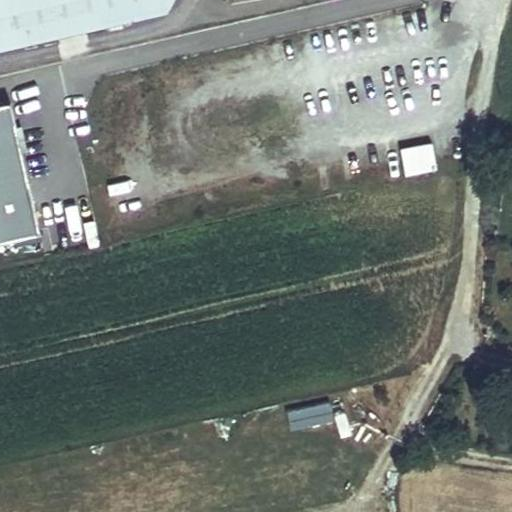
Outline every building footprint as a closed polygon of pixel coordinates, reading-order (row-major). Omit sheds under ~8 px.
[(0,0),(0,45),(167,8),(171,0),(0,0)] [(0,236),(36,230),(11,98),(0,100),(0,236)] [(430,139),(399,146),(405,174),(437,167),(430,139)] [(289,428),(333,418),(328,397),(284,407),(289,428)] [(333,423),(346,423),(346,401),(333,401),(333,423)]
